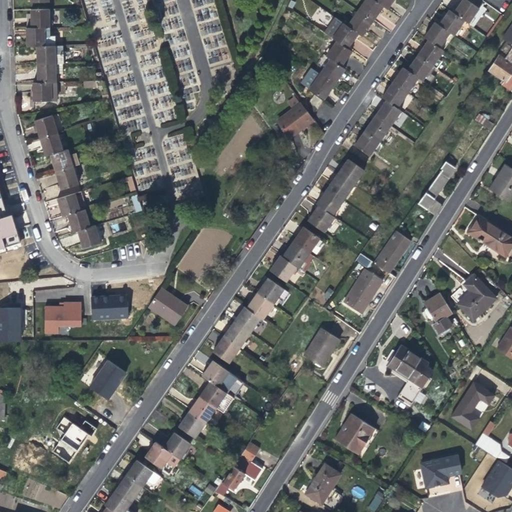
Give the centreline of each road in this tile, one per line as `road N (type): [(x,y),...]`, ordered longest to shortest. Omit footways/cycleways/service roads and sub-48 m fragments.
road 1 (residential): [(70,511),(418,0)]
road 2 (residential): [(511,102),(254,511)]
road 3 (residential): [(0,108),(43,241),(60,263),(91,274),(163,268)]
